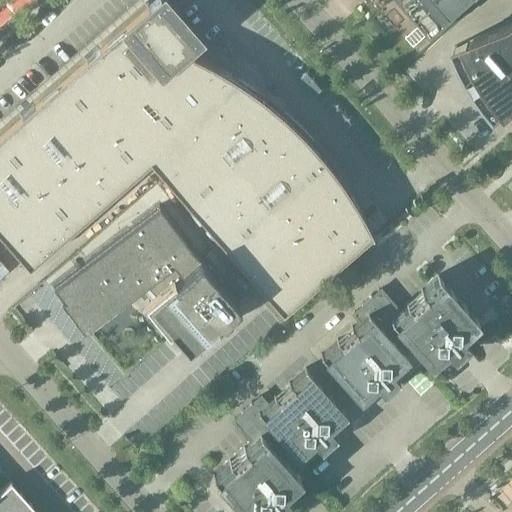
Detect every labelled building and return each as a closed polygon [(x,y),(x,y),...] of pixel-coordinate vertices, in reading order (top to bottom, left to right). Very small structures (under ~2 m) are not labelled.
[(403,0),(405,3),(407,6),(409,9),(413,10),(417,11),(433,29),(458,6),(460,8),(469,0),(403,0)] [(0,131),(0,231),(28,265),(149,159),(282,310),(370,233),(371,234),(372,233),(369,227),(364,218),(357,206),(352,197),(348,191),(341,180),(337,174),(331,166),(326,160),(322,155),(313,144),(306,137),(301,131),(296,127),(289,119),(284,115),(276,108),(268,101),(263,97),(251,88),(240,81),(229,73),(223,69),(208,61),(198,56),(192,53),(148,3),(0,131)] [(486,102),(486,103),(491,109),(496,115),(502,110),(503,110),(511,101),(511,25),(474,38),(480,52),(459,62),(459,63),(461,62),(464,69),(468,75),(468,76),(472,83),(476,89),(477,90),(479,93),(486,102)] [(147,288),(144,291),(151,298),(154,295),(167,310),(162,315),(161,314),(159,315),(187,346),(238,301),(186,242),(159,205),(53,286),(73,312),(74,311),(73,309),(76,306),(88,322),(142,281),(147,288)] [(400,380),(393,372),(409,358),(399,347),(409,338),(431,363),(447,349),(454,357),(469,343),(463,335),(479,321),(438,275),(421,290),(425,295),(411,307),(407,302),(398,311),(379,290),(372,296),(372,295),(360,305),(361,306),(354,312),(360,319),(351,327),(355,332),(341,344),(337,339),(320,354),(361,400),(377,386),(384,394),(400,380)] [(265,403),(259,396),(252,402),(251,401),(240,412),(241,413),(234,419),(253,440),(243,448),(247,453),(234,465),(230,460),(213,475),(245,511),(278,511),(292,500),(285,493),(301,479),(274,448),(284,440),(298,456),(314,442),(321,449),(337,435),(330,428),(346,414),(305,368),(288,383),(292,388),(278,400),(274,395),(265,403)] [(0,511),(38,511),(11,481),(0,490),(0,511)]
